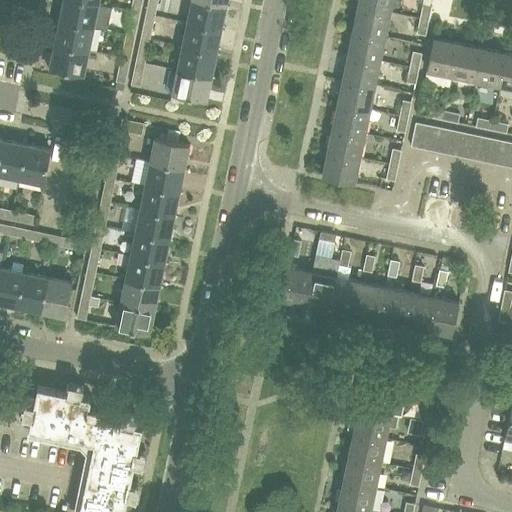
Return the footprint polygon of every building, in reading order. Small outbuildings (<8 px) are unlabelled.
[(93,27),(98,3),(83,0),(62,0),(59,19),(93,27)] [(139,12),(141,0),(132,0),(130,10),(139,12)] [(154,15),(157,0),(147,0),(145,13),(154,15)] [(221,29),(226,5),(201,0),(190,0),(186,21),(221,29)] [(358,0),(358,4),(390,11),(392,0),(358,0)] [(420,17),(429,19),(432,5),(423,3),(420,17)] [(385,35),(390,11),(358,4),(353,28),(385,35)] [(134,35),(139,12),(130,10),(125,33),(134,35)] [(149,38),(154,15),(145,13),(140,36),(149,38)] [(425,36),(429,19),(420,17),(417,33),(425,36)] [(89,50),(93,27),(59,19),(54,43),(89,50)] [(216,52),(221,29),(186,21),(181,45),(216,52)] [(380,59),(385,35),(353,28),(348,53),(380,59)] [(129,59),(134,35),(125,33),(120,57),(129,59)] [(144,61),(149,38),(140,36),(135,60),(144,61)] [(452,75),(459,42),(434,37),(433,37),(427,69),(452,75)] [(476,80),(483,47),(459,42),(452,75),(476,80)] [(83,74),(89,50),(54,43),(49,67),(83,74)] [(211,75),(216,52),(181,45),(176,68),(211,75)] [(501,85),(507,52),(483,47),(476,80),(501,85)] [(410,66),(419,67),(422,53),(413,51),(410,66)] [(511,53),(507,52),(501,85),(511,87),(511,53)] [(375,84),(380,59),(348,53),(343,77),(375,84)] [(124,82),(129,59),(120,57),(115,80),(124,82)] [(139,85),(144,61),(135,60),(130,84),(139,85)] [(415,83),(419,67),(410,66),(406,82),(415,83)] [(206,100),(211,75),(176,68),(171,93),(206,100)] [(370,108),(375,84),(343,77),(338,101),(370,108)] [(400,114),(408,116),(411,102),(403,100),(400,114)] [(365,132),(370,108),(338,101),(333,126),(365,132)] [(443,119),(445,111),(429,108),(427,116),(443,119)] [(445,111),(443,119),(458,122),(460,114),(445,111)] [(405,132),(408,116),(400,114),(397,130),(405,132)] [(491,129),(493,121),(478,117),(476,126),(491,129)] [(493,121),(491,129),(506,133),(508,124),(493,121)] [(423,148),(427,124),(416,122),(411,145),(423,148)] [(433,150),(438,126),(427,124),(423,148),(433,150)] [(360,157),(365,132),(333,126),(327,150),(360,157)] [(444,152),(449,129),(438,126),(433,150),(444,152)] [(120,154),(125,131),(115,129),(111,152),(120,154)] [(455,155),(460,131),(449,129),(444,152),(455,155)] [(466,157),(471,133),(460,131),(455,155),(466,157)] [(477,159),(482,136),(471,133),(466,157),(477,159)] [(149,160),(184,167),(189,143),(154,136),(149,160)] [(488,161),(493,138),(482,136),(477,159),(488,161)] [(0,173),(19,178),(26,143),(3,138),(0,151),(0,173)] [(499,164),(504,140),(493,138),(488,161),(499,164)] [(510,166),(511,156),(511,141),(504,140),(499,164),(510,166)] [(26,143),(19,178),(43,183),(51,148),(26,143)] [(390,163),(398,165),(401,151),(393,148),(390,163)] [(354,182),(360,157),(327,150),(322,175),(354,182)] [(115,178),(120,154),(111,152),(106,176),(115,178)] [(184,167),(149,160),(135,157),(130,181),(144,184),(179,191),(184,167)] [(395,181),(398,165),(390,163),(386,179),(395,181)] [(110,201),(115,178),(106,176),(101,199),(110,201)] [(174,214),(179,191),(144,184),(139,207),(174,214)] [(105,225),(110,201),(101,199),(96,223),(105,225)] [(12,210),(10,219),(33,224),(35,215),(26,213),(28,204),(14,202),(12,210)] [(0,216),(10,219),(12,210),(0,207),(0,216)] [(169,238),(174,214),(139,207),(134,231),(169,238)] [(0,232),(7,234),(9,225),(0,223),(0,232)] [(100,248),(105,225),(96,223),(91,246),(100,248)] [(31,239),(33,230),(9,225),(7,234),(31,239)] [(54,244),(56,235),(33,230),(31,239),(54,244)] [(164,261),(169,238),(134,231),(130,254),(164,261)] [(321,231),(319,239),(334,243),(336,234),(321,231)] [(56,235),(54,244),(78,249),(80,240),(56,235)] [(293,238),(289,254),(298,256),(301,240),(293,238)] [(95,272),(100,248),(91,246),(86,270),(95,272)] [(342,249),(340,259),(339,264),(348,266),(351,251),(342,249)] [(160,285),(164,261),(130,254),(125,278),(160,285)] [(336,276),(339,264),(340,259),(316,254),(312,271),(305,303),(330,308),(336,276)] [(363,270),(372,271),(375,256),(366,254),(363,270)] [(420,282),(424,266),(425,260),(416,258),(412,280),(420,282)] [(387,275),(396,276),(399,261),(391,259),(387,275)] [(305,303),(312,271),(287,265),(280,298),(305,303)] [(0,301),(17,305),(24,271),(1,266),(0,268),(0,301)] [(436,285),(445,287),(448,271),(439,269),(436,285)] [(90,295),(95,272),(86,270),(81,293),(90,295)] [(40,310),(48,275),(24,271),(17,305),(40,310)] [(48,275),(40,310),(65,315),(72,281),(48,275)] [(354,313),(361,281),(336,276),(330,308),(354,313)] [(155,308),(160,285),(125,278),(120,301),(155,308)] [(378,318),(385,286),(361,281),(354,313),(378,318)] [(402,323),(409,291),(385,286),(378,318),(402,323)] [(501,304),(509,306),(511,292),(511,290),(504,289),(501,304)] [(427,328),(433,296),(409,291),(402,323),(427,328)] [(85,319),(90,295),(81,293),(76,317),(85,319)] [(99,297),(90,295),(88,305),(97,307),(99,297)] [(433,296),(427,328),(452,334),(459,301),(433,296)] [(150,333),(155,308),(120,301),(115,325),(150,333)] [(506,321),(509,306),(501,304),(498,320),(506,321)] [(379,361),(376,375),(398,380),(401,366),(379,361)] [(359,405),(398,414),(400,414),(405,389),(364,381),(359,405)] [(123,511),(142,425),(95,415),(97,408),(89,406),(91,396),(38,385),(35,399),(0,391),(0,418),(29,424),(29,428),(94,442),(78,511),(123,511)] [(423,419),(432,421),(435,406),(426,404),(423,419)] [(396,426),(398,414),(359,405),(354,430),(386,437),(389,424),(396,426)] [(428,436),(432,421),(423,419),(420,434),(428,436)] [(381,461),(386,437),(354,430),(349,454),(381,461)] [(413,467),(421,469),(424,454),(416,453),(413,467)] [(376,485),(381,461),(349,454),(343,479),(376,485)] [(418,485),(421,469),(413,467),(409,483),(418,485)] [(371,509),(376,485),(343,479),(338,502),(371,509)] [(406,501),(403,511),(412,511),(414,502),(406,501)] [(370,511),(371,509),(338,502),(336,511),(370,511)]
